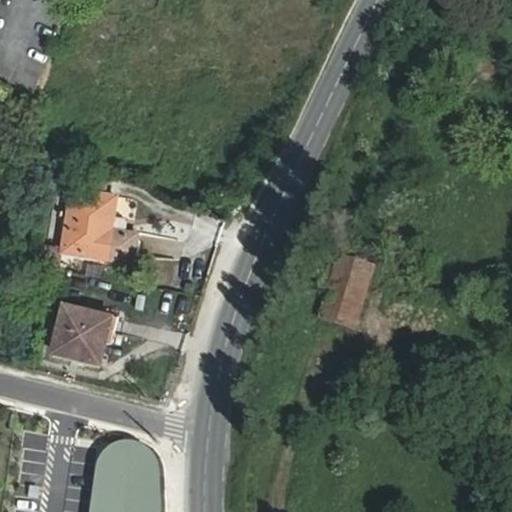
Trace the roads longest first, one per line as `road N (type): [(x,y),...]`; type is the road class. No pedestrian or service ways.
road 1 (secondary): [(380,0),(261,241),(228,330),(207,431)]
road 2 (residential): [(0,381),(207,431)]
